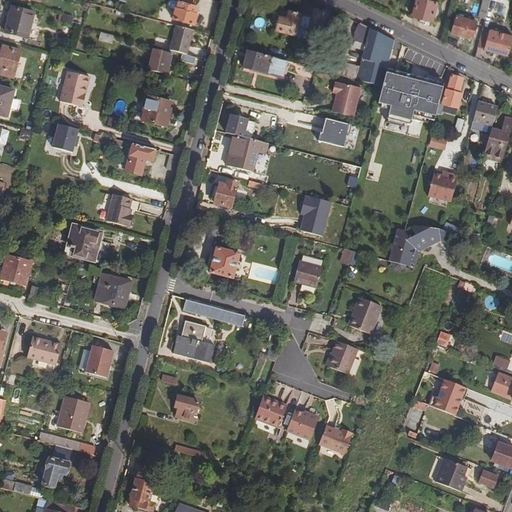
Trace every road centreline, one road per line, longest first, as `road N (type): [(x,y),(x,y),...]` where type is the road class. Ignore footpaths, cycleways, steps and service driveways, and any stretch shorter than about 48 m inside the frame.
road 1 (residential): [(160,284),(235,0)]
road 2 (residential): [(346,398),(283,375),(300,324),(160,284)]
road 3 (residential): [(101,511),(160,284)]
road 4 (residential): [(335,0),(511,86)]
